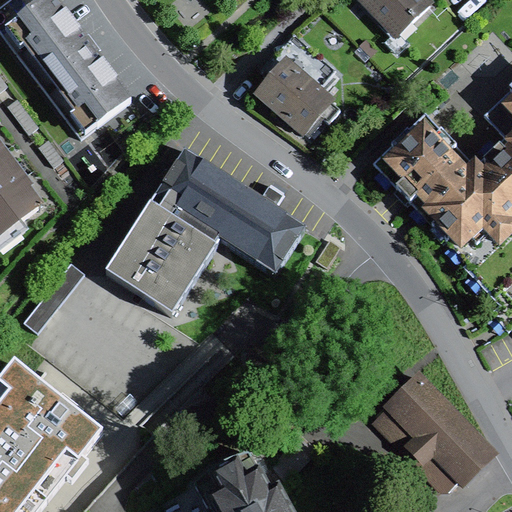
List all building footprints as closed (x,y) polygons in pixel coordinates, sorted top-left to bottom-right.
[(52,0),(11,0),(0,9),(0,32),(83,142),(133,103),(97,56),(102,52),(89,35),(84,40),(52,0)] [(428,0),(354,0),(396,41),(434,5),(428,0)] [(279,67),(253,98),(305,141),(322,120),(330,126),(341,112),(334,107),(337,103),(322,90),(337,73),(296,37),(273,62),(279,67)] [(426,116),(374,167),(459,253),(458,255),(468,266),(464,270),(499,307),(492,316),(508,334),(511,330),(511,300),(506,293),(511,286),(511,91),(484,117),(505,140),(476,167),(426,116)] [(0,142),(0,254),(30,233),(24,225),(48,209),(32,191),(35,189),(0,142)] [(305,232),(185,154),(105,276),(171,319),(221,242),(275,278),(305,232)] [(71,266),(24,326),(37,336),(85,277),(71,266)] [(275,353),(250,350),(247,369),(273,372),(275,353)] [(0,511),(41,511),(65,482),(72,487),(89,465),(84,459),(102,435),(34,381),(15,365),(0,383),(0,511)] [(421,374),(373,426),(440,495),(448,494),(457,486),(463,492),(500,456),(421,374)] [(310,459),(294,443),(273,472),(284,485),(310,459)] [(204,477),(195,485),(211,511),(292,511),(280,490),(271,494),(249,456),(235,460),(224,464),(214,470),(204,477)]
